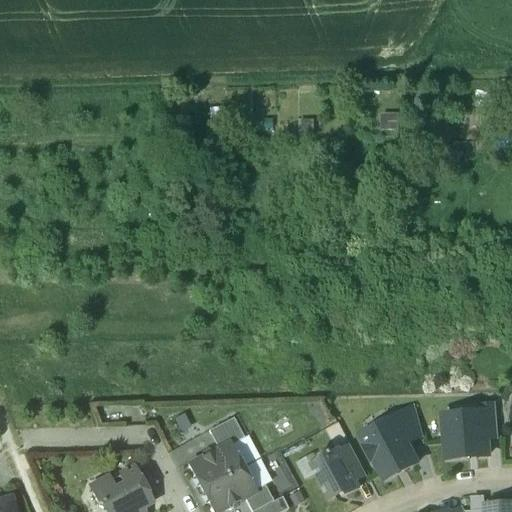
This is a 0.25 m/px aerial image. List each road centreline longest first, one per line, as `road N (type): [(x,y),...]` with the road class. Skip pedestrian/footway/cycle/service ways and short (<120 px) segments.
road 1 (track): [(0,87),(511,79)]
road 2 (residential): [(187,511),(152,441),(7,445)]
road 3 (residential): [(511,482),(453,488),(386,511)]
